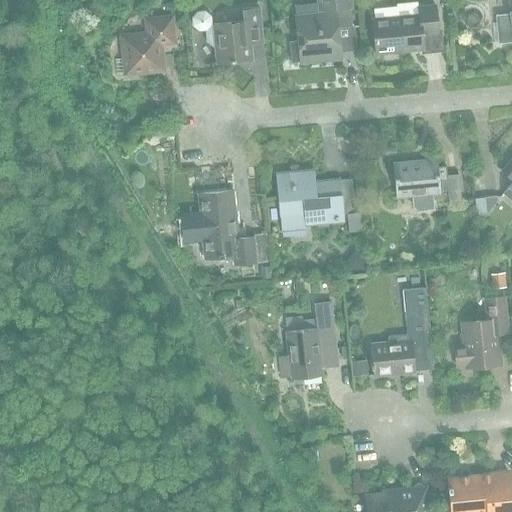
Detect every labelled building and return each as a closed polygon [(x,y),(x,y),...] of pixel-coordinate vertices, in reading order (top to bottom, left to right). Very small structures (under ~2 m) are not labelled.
[(296,15),(298,39),(289,40),(291,61),(340,56),(337,26),(352,25),(349,0),(324,0),(326,12),(296,15)] [(511,0),(509,0),(511,20),(492,21),(494,41),(511,39),(511,0)] [(421,33),(437,31),(435,4),(418,5),(418,12),(372,17),(375,52),(423,48),(421,33)] [(250,31),(263,30),(260,6),(243,8),(244,20),(214,22),(218,62),(252,59),(250,31)] [(161,41),(174,40),(172,17),(149,19),(150,32),(124,35),(126,57),(116,58),(117,72),(163,67),(161,41)] [(511,153),(499,169),(511,179),(511,183),(502,196),(511,204),(511,153)] [(396,197),(413,196),(414,207),(417,210),(433,209),(432,194),(439,193),(439,191),(447,190),(449,203),(462,201),(459,173),(446,174),(446,178),(438,179),(436,158),(393,162),(396,197)] [(314,169),(275,173),(279,215),(280,215),(281,230),(305,228),(305,224),(344,220),(339,177),(315,179),(314,169)] [(184,241),(203,239),(205,258),(233,255),(234,263),(257,261),(254,235),(238,237),(233,189),(198,193),(200,211),(181,212),(184,241)] [(496,195),(485,196),(486,212),(497,200),(496,195)] [(389,340),(372,342),(375,375),(415,371),(415,370),(434,368),(425,287),(403,289),(407,333),(389,335),(389,340)] [(464,341),(454,342),(457,364),(466,363),(467,367),(501,363),(497,332),(507,331),(503,295),(486,297),(489,319),(462,322),(464,341)] [(314,303),(315,315),(317,327),(302,329),(301,317),(286,318),(287,330),(286,330),(289,354),(279,355),(282,377),(291,376),(291,378),(323,374),(320,349),(336,347),(331,301),(314,303)] [(511,511),(511,500),(509,471),(450,477),(453,511),(511,511)] [(368,511),(428,511),(426,485),(393,488),(393,491),(367,494),(368,511)]
